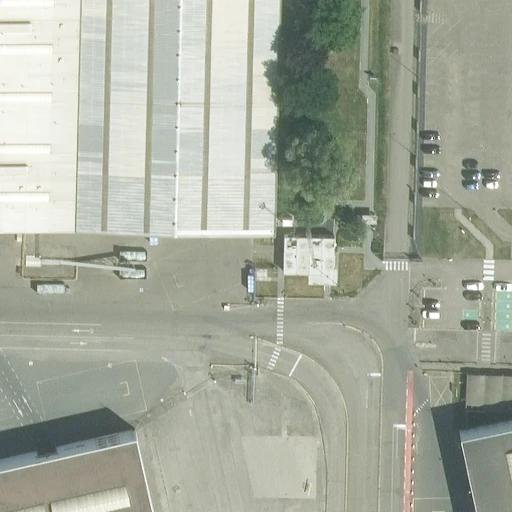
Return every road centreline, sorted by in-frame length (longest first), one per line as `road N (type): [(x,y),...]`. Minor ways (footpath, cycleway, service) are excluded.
road 1 (unclassified): [(394,313),(0,307)]
road 2 (unclassified): [(401,0),(395,260)]
road 3 (unknown): [(511,201),(466,171),(458,129),(463,0)]
road 4 (unknown): [(237,511),(202,310)]
road 5 (unclassified): [(389,511),(394,313)]
